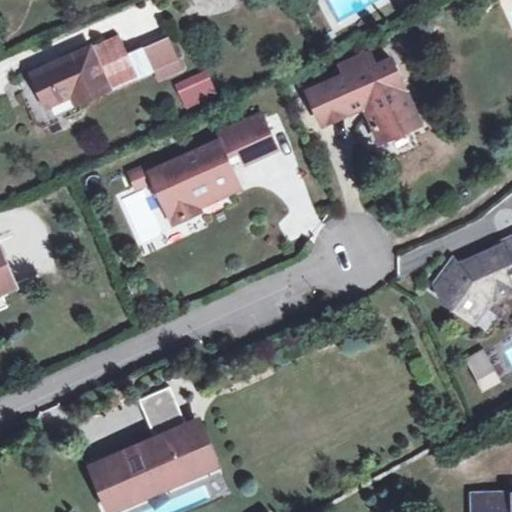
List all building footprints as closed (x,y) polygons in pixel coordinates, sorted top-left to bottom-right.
[(117,33),(89,46),(30,72),(44,103),(72,89),(78,103),(108,89),(136,76),(126,52),(117,33)] [(167,34),(142,45),(152,69),(157,78),(181,66),(167,34)] [(142,45),(126,52),(136,76),(152,69),(142,45)] [(371,55),(343,66),(348,76),(351,83),(360,79),(358,76),(377,68),(371,55)] [(348,76),(310,93),(323,121),(350,109),(355,111),(364,108),(366,103),(371,114),(370,115),(381,142),(421,125),(393,61),(377,68),(358,76),(360,79),(351,83),(348,76)] [(186,108),(219,96),(209,68),(175,81),(186,108)] [(220,143),(154,173),(157,179),(176,222),(201,210),(195,197),(215,188),(229,193),(241,187),(228,159),(240,153),(245,163),(277,149),(263,116),(217,137),(220,143)] [(151,167),(146,169),(151,181),(157,179),(154,173),(151,167)] [(146,169),(134,175),(140,187),(151,181),(146,169)] [(215,188),(195,197),(201,210),(231,196),(229,193),(215,188)] [(511,240),(499,246),(501,250),(484,257),(487,262),(466,271),(463,275),(455,286),(442,277),(436,285),(441,296),(466,314),(475,301),(484,307),(490,299),(511,289),(511,240)] [(0,255),(0,290),(12,285),(0,255)] [(449,266),(442,277),(455,286),(463,275),(449,266)] [(475,301),(466,314),(475,320),(484,307),(475,301)] [(469,360),(478,378),(492,371),(482,353),(469,360)] [(492,371),(478,378),(483,387),(496,380),(492,371)] [(128,450),(100,462),(114,495),(141,482),(136,471),(153,464),(162,483),(199,468),(196,459),(185,435),(182,427),(187,425),(169,384),(140,397),(157,437),(151,439),(150,437),(138,442),(142,449),(130,455),(128,450)] [(199,429),(185,435),(196,459),(209,453),(199,429)] [(162,483),(153,464),(136,471),(141,482),(114,495),(118,503),(162,483)] [(511,511),(511,493),(482,495),(482,511),(511,511)] [(482,511),(482,495),(474,495),(474,511),(482,511)]
